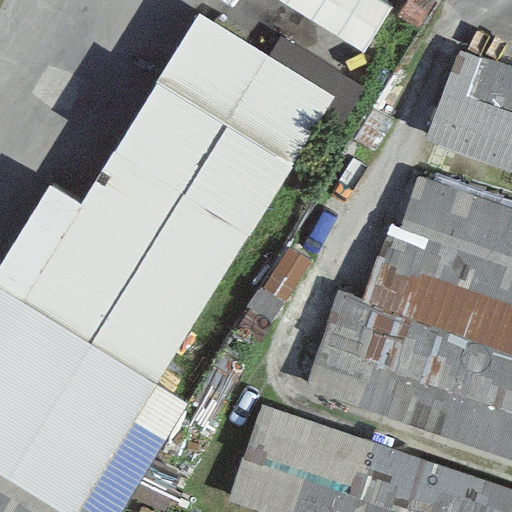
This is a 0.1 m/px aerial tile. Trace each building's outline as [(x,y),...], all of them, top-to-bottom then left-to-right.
[(92,511),(338,103),(166,0),(162,0),(0,270),(0,465),(78,511),(92,511)] [(273,0),(366,60),(401,7),(390,0),(273,0)] [(408,0),(404,10),(431,24),(443,0),(408,0)] [(511,66),(461,50),(433,135),(511,160),(511,206),(418,176),(403,223),(387,218),(362,295),(329,284),(293,395),(511,465),(511,66)] [(511,511),(511,485),(260,395),(227,486),(297,511),(511,511)]
